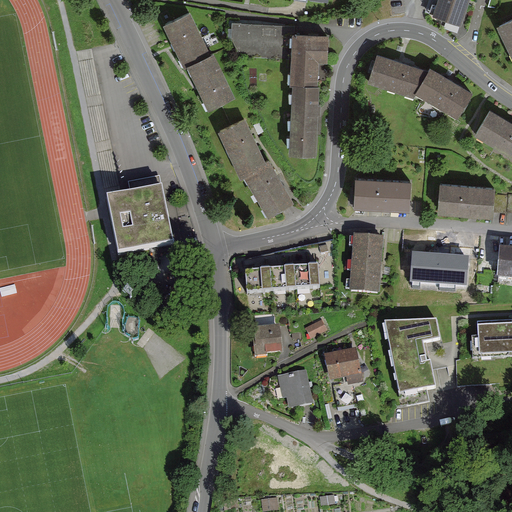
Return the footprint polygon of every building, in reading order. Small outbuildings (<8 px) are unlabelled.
[(468,0),(436,0),(432,12),(461,22),(468,0)] [(174,46),(184,65),(187,63),(198,86),(209,108),(233,96),(212,53),(209,54),(189,14),(164,26),(174,46)] [(511,17),(497,24),(511,55),(511,17)] [(239,59),(291,60),(292,33),(292,26),(231,24),(230,39),(239,59)] [(291,60),(290,106),(289,155),(316,156),(317,116),(317,107),(319,64),(319,60),(327,60),(327,34),(292,33),(291,60)] [(451,81),(430,68),(428,72),(401,61),(378,54),(369,79),(413,94),(416,90),(455,115),(469,92),(451,81)] [(511,153),(511,119),(490,106),(474,131),(511,153)] [(244,115),(216,128),(236,173),(242,170),(264,214),(291,201),(279,178),(268,156),(264,158),(255,140),(244,115)] [(410,208),(411,178),(355,175),(353,205),(410,208)] [(496,184),(439,179),(437,210),(493,214),(496,184)] [(173,245),(162,190),(109,201),(120,256),(173,245)] [(384,237),(353,235),(348,291),(380,293),(384,237)] [(499,279),(511,280),(511,248),(501,248),(499,279)] [(469,256),(412,252),(410,286),(466,289),(469,256)] [(318,264),(243,269),(245,297),(319,292),(318,264)] [(442,336),(438,318),(389,319),(404,392),(436,383),(425,340),(442,336)] [(511,320),(474,322),(476,355),(511,353),(511,320)] [(323,321),(306,329),(311,340),(328,332),(323,321)] [(282,354),(282,323),(253,323),(253,354),(282,354)] [(356,348),(326,353),(332,382),(361,376),(356,348)] [(306,370),(279,376),(287,408),(314,401),(306,370)] [(322,506),(336,504),(334,495),(321,497),(322,506)] [(263,511),(279,509),(278,496),(262,499),(263,511)] [(220,511),(236,509),(234,499),(219,502),(220,511)] [(253,511),(253,503),(242,505),(243,511),(253,511)]
